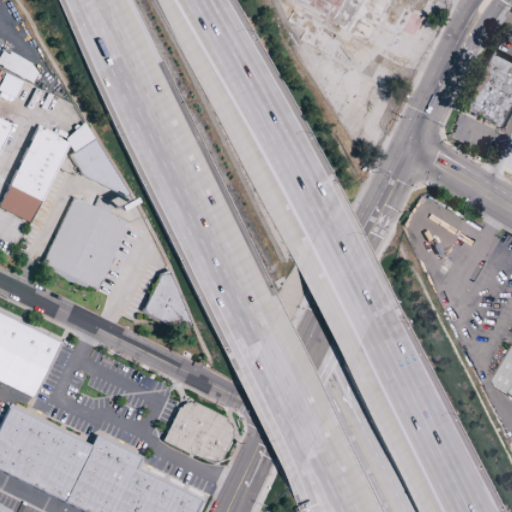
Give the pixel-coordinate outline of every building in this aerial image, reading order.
[(380,21),(392,0),(435,0),(413,39),(380,21)] [(462,110),(490,52),(511,62),(511,105),(500,129),(462,110)] [(0,90),(0,104),(8,108),(19,82),(6,76),(0,90)] [(0,142),(8,124),(0,120),(0,142)] [(0,210),(29,224),(65,143),(33,128),(0,202),(0,210)] [(126,223),(69,199),(40,268),(96,292),(126,223)] [(158,274),(139,313),(168,327),(178,324),(188,329),(169,271),(158,274)] [(0,314),(57,342),(30,398),(0,383),(0,314)] [(511,347),(511,397),(494,387),(492,381),(511,347)] [(161,443),(216,466),(234,423),(179,400),(161,443)] [(8,408),(0,424),(0,472),(81,511),(195,511),(200,502),(135,470),(140,458),(94,435),(88,447),(8,408)]
